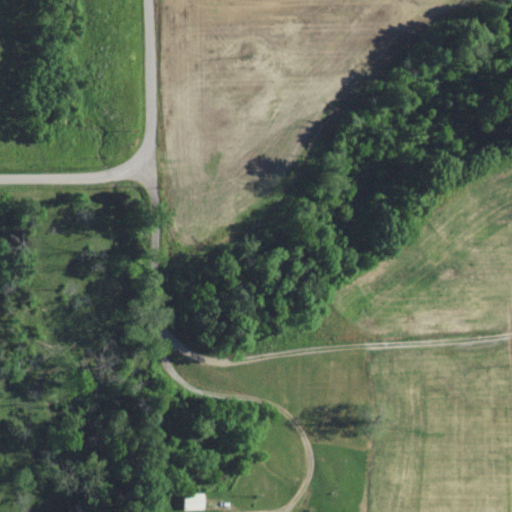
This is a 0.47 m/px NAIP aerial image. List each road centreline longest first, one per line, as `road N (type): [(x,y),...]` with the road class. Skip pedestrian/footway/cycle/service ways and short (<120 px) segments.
road 1 (residential): [(282,511),(303,484),(306,447),(297,427),(267,405),(205,394),(163,371),(160,242),(140,157)]
road 2 (residential): [(164,339),(190,353),(246,355),(439,347),(511,335)]
road 3 (residential): [(144,0),(148,123),(134,165),(115,174),(0,176)]
